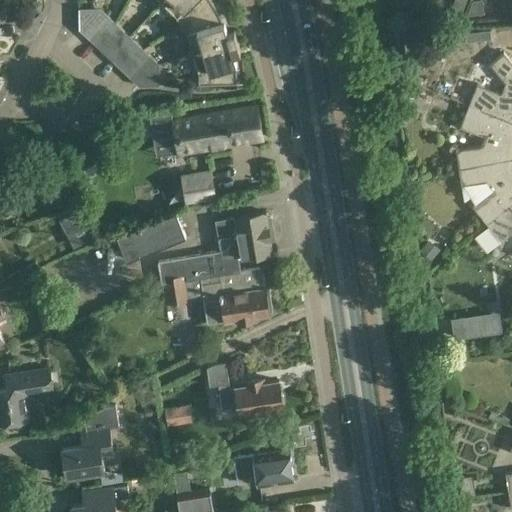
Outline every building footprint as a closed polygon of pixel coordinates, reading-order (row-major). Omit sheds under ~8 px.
[(177,18),(182,26),(215,6),(212,2),(210,0),(164,0),(162,3),(177,18)] [(454,0),(451,9),(462,13),(467,0),(454,0)] [(466,16),(484,14),(482,0),(472,1),(466,16)] [(32,1),(31,13),(42,14),(43,2),(32,1)] [(187,35),(193,54),(238,41),(235,31),(228,33),(226,30),(223,23),(221,17),(218,11),(215,6),(182,26),(187,35)] [(79,30),(88,39),(109,17),(100,8),(79,9),(79,30)] [(88,39),(99,49),(119,27),(109,17),(88,39)] [(119,27),(99,49),(109,59),(130,37),(119,27)] [(490,31),(479,32),(480,42),(491,41),(490,31)] [(140,47),(130,37),(109,59),(120,68),(140,47)] [(241,52),(238,41),(193,54),(199,74),(199,85),(238,84),(238,81),(237,77),(237,70),(236,65),(235,61),(235,58),(234,54),(241,52)] [(120,68),(139,87),(160,86),(159,65),(140,47),(120,68)] [(490,66),(506,87),(502,96),(477,86),(469,107),(511,123),(511,63),(505,54),(490,66)] [(412,82),(424,87),(426,82),(414,77),(412,82)] [(415,98),(419,88),(410,84),(406,94),(415,98)] [(257,106),(173,120),(178,152),(263,138),(257,106)] [(511,123),(469,107),(461,128),(486,137),(483,147),(457,150),(460,169),(511,160),(511,123)] [(511,160),(460,169),(463,187),(465,202),(471,198),(476,206),(474,207),(489,225),(511,206),(511,160)] [(217,200),(212,169),(181,174),(185,205),(217,200)] [(69,187),(62,175),(43,185),(49,197),(69,187)] [(511,206),(489,225),(503,243),(511,236),(511,206)] [(80,209),(59,219),(65,230),(85,220),(80,209)] [(273,252),(266,212),(220,220),(216,221),(220,252),(160,262),(162,284),(173,279),(185,275),(188,282),(245,272),(242,257),(273,252)] [(127,260),(186,238),(176,214),(118,236),(127,260)] [(113,234),(110,225),(100,228),(103,237),(113,234)] [(432,261),(440,250),(429,241),(420,253),(432,261)] [(31,264),(20,269),(17,285),(31,288),(33,273),(30,273),(31,264)] [(206,325),(226,322),(241,319),(241,324),(256,321),(255,317),(270,315),(266,288),(264,288),(261,269),(245,272),(188,282),(185,275),(173,279),(162,284),(165,306),(203,301),(206,325)] [(453,319),(456,339),(500,333),(497,313),(453,319)] [(91,331),(87,321),(74,326),(78,336),(91,331)] [(73,332),(60,325),(52,339),(65,346),(73,332)] [(239,407),(240,414),(284,408),(280,381),(265,383),(264,379),(247,382),(248,386),(230,389),(226,362),(213,365),(207,367),(210,386),(219,385),(222,409),(239,407)] [(7,387),(0,388),(0,424),(31,419),(27,394),(54,390),(50,368),(5,375),(7,387)] [(84,419),(89,445),(63,449),(61,452),(62,461),(65,462),(67,477),(105,471),(103,457),(114,455),(110,431),(121,429),(116,405),(104,407),(93,413),(84,419)] [(155,415),(154,407),(144,409),(145,417),(155,415)] [(168,427),(194,424),(191,407),(166,410),(168,427)] [(146,422),(141,433),(156,440),(161,429),(146,422)] [(239,481),(257,478),(258,486),(295,481),(290,449),(254,454),(236,457),(239,481)] [(472,477),(457,480),(460,500),(476,497),(472,477)] [(84,492),(86,504),(72,506),(72,511),(116,511),(115,500),(130,498),(128,485),(84,492)] [(207,511),(212,511),(208,488),(190,491),(177,493),(180,511),(207,511)]
